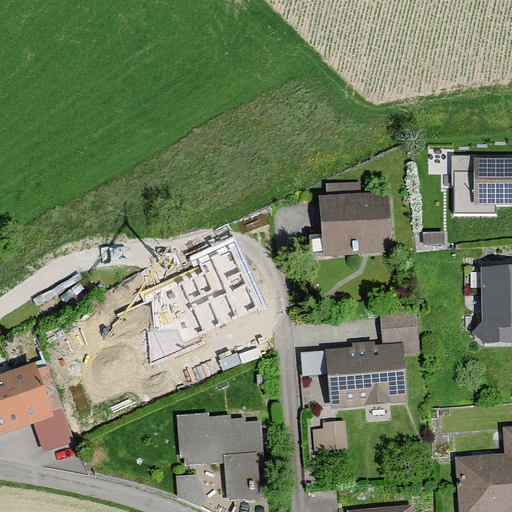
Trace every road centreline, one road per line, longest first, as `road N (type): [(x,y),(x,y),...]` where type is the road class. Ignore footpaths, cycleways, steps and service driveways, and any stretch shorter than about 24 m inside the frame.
road 1 (residential): [(0,304),(58,267),(208,232),(267,252),(291,401),(294,511)]
road 2 (unclassified): [(152,511),(110,494),(0,473)]
